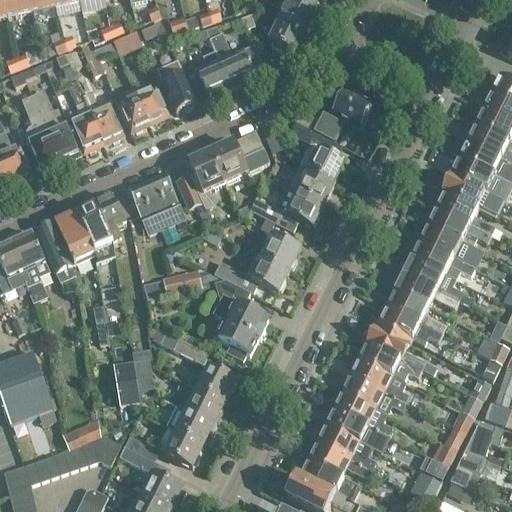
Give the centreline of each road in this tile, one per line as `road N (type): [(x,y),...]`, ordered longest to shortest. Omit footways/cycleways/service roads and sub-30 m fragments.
road 1 (residential): [(230,511),(431,102)]
road 2 (residential): [(0,228),(315,83),(340,58)]
